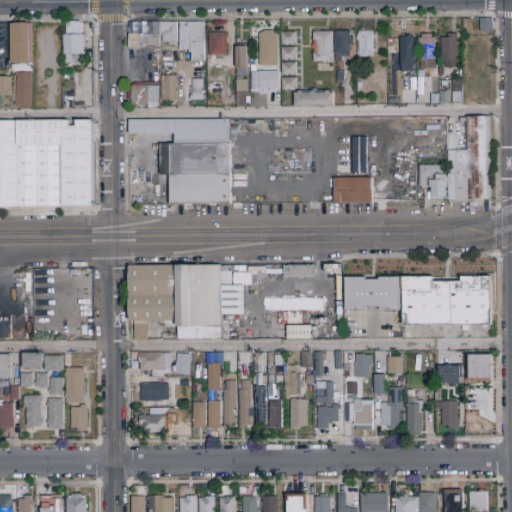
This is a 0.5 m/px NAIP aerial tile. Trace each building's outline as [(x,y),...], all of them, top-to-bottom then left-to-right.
[(481,33),(481,20),(494,20),(494,33),(481,33)] [(63,35),(67,35),(67,22),(83,23),(83,35),(86,35),(86,66),(66,66),(66,55),(63,55),(63,35)] [(31,65),(11,65),(11,25),(15,25),(15,23),(28,23),(29,24),(31,24),(31,65)] [(177,47),(168,47),(168,43),(159,43),(159,23),(205,23),(205,56),(195,56),(195,47),(189,47),(189,50),(182,50),(182,47),(180,47),(180,45),(177,45),(177,47)] [(278,67),(259,67),(259,34),(265,31),(275,31),(278,34),(278,67)] [(335,31),(351,32),(351,38),(354,38),(354,46),(351,46),(351,57),(343,57),(343,62),(336,62),(336,57),(335,57),(335,31)] [(282,32),(296,32),(296,37),(298,37),(298,40),(296,40),(296,45),(293,45),(293,46),(291,46),(291,45),(287,45),(287,46),(285,46),(285,45),(282,45),(282,32)] [(333,64),(323,63),(323,62),(313,62),(314,49),(312,49),(312,45),(314,45),(314,32),(334,32),(333,64)] [(374,58),(359,58),(359,55),(358,55),(358,52),(359,52),(359,49),(358,49),(358,47),(359,47),(359,43),(358,43),(358,40),(359,40),(359,37),(358,38),(358,35),(359,35),(359,32),(374,32),(374,36),(375,36),(375,40),(374,40),(374,50),(375,50),(375,53),(374,53),(374,58)] [(227,57),(209,57),(209,33),(227,33),(227,57)] [(159,48),(129,48),(129,34),(148,34),(148,35),(159,35),(159,48)] [(459,63),(441,63),(441,38),(447,38),(448,34),(459,35),(459,63)] [(435,70),(420,70),(421,61),(418,61),(418,38),(422,38),(422,35),(433,35),(433,38),(436,39),(436,60),(435,60),(435,70)] [(414,73),(402,73),(401,39),(406,39),(406,36),(412,36),(412,39),(414,39),(414,73)] [(248,46),(248,76),(237,76),(237,69),(236,69),(236,46),(248,46)] [(282,48),(297,48),(297,52),(298,52),(298,55),(296,55),(296,60),(294,60),(294,61),(291,61),(291,60),(287,60),(287,61),(285,61),(285,60),(282,60),(282,48)] [(282,63),(297,63),(297,68),(298,68),(298,70),(297,70),(297,75),(294,75),(294,77),(291,77),(291,75),(287,75),(287,77),(285,77),(285,75),(282,75),(282,63)] [(256,72),(259,72),(278,72),(278,89),(251,89),(251,72),(251,66),(256,66),(256,72)] [(345,83),(337,82),(338,71),(345,71),(345,83)] [(31,109),(16,108),(16,107),(14,107),(14,103),(15,103),(16,78),(14,78),(14,74),(32,74),(31,109)] [(161,101),(161,76),(178,76),(178,101),(161,101)] [(11,97),(0,97),(0,77),(11,78),(11,97)] [(246,78),(235,78),(234,90),(246,90),(246,78)] [(282,78),(297,78),(297,83),(298,83),(298,86),(297,86),(297,91),(293,90),(293,92),(291,92),(291,90),(287,90),(287,92),(285,92),(285,90),(282,90),(282,78)] [(203,101),(190,101),(190,95),(193,95),(193,94),(190,94),(190,87),(193,87),(193,80),(203,80),(203,101)] [(453,103),(453,92),(452,92),(452,86),(463,85),(463,92),(462,92),(462,103),(453,103)] [(159,87),(159,109),(148,109),(148,107),(145,107),(145,109),(139,108),(139,107),(132,107),(132,102),(127,101),(127,91),(132,91),(132,86),(148,86),(148,87),(159,87)] [(441,92),(446,92),(446,89),(450,89),(450,105),(439,105),(439,101),(441,101),(441,92)] [(334,107),(295,107),(294,93),(298,93),(298,92),(303,92),(303,93),(311,93),(311,91),(316,91),(316,93),(326,93),(326,91),(330,91),(330,93),(334,93),(334,107)] [(439,105),(431,105),(431,94),(439,94),(439,105)] [(449,201),(448,152),(469,152),(469,147),(468,116),(490,115),(491,147),(492,200),(449,201)] [(170,206),(169,145),(175,145),(175,135),(129,135),(129,120),(230,119),(231,205),(170,206)] [(63,207),(63,121),(93,121),(93,207),(63,207)] [(0,208),(0,122),(17,122),(18,208),(0,208)] [(20,207),(19,122),(62,122),(62,146),(60,146),(60,207),(20,207)] [(353,176),(353,138),(367,138),(368,175),(353,176)] [(299,166),(299,151),(309,151),(309,166),(299,166)] [(285,167),(275,167),(274,153),(284,152),(285,167)] [(288,167),(287,152),(297,152),(298,166),(288,167)] [(427,186),(420,186),(420,166),(443,166),(443,173),(433,173),(433,175),(432,175),(432,178),(427,178),(427,186)] [(429,181),(433,181),(433,175),(446,175),(446,177),(447,177),(447,178),(446,178),(446,182),(447,182),(447,189),(446,189),(446,197),(444,197),(444,200),(432,200),(432,197),(431,197),(431,188),(429,188),(429,181)] [(370,203),(335,204),(335,178),(370,178),(373,178),(373,203),(370,203)] [(282,276),(313,277),(313,264),(282,264),(282,276)] [(222,326),(222,340),(179,340),(179,328),(160,328),(160,322),(148,322),(148,341),(135,341),(135,322),(131,321),(131,266),(179,266),(179,265),(222,265),(221,286),(245,286),(245,315),(222,315),(222,326)] [(221,283),(229,283),(229,265),(221,265),(221,283)] [(403,325),(402,277),(433,277),(433,282),(461,282),(461,277),(491,277),(491,325),(403,325)] [(346,311),(345,278),(366,278),(367,280),(380,280),(380,278),(401,278),(401,311),(381,312),(380,308),(366,308),(366,311),(346,311)] [(342,307),(330,307),(330,288),(343,288),(342,307)] [(287,309),(306,308),(305,295),(287,296),(287,309)] [(286,338),(310,338),(310,325),(286,325),(286,338)] [(336,371),(335,352),(342,352),(343,371),(336,371)] [(43,371),(24,371),(24,369),(22,369),(22,365),(20,365),(20,359),(23,359),(23,353),(43,354),(43,371)] [(171,370),(164,370),(164,377),(152,377),(152,371),(140,371),(140,362),(139,362),(139,353),(171,353),(171,370)] [(313,368),(301,368),(301,353),(313,353),(313,368)] [(316,377),(315,353),(324,353),(324,361),(323,361),(323,377),(316,377)] [(190,376),(176,375),(177,370),(175,370),(176,363),(177,363),(177,354),(191,355),(190,376)] [(221,392),(208,392),(208,364),(214,364),(214,355),(222,355),(222,365),(221,365),(221,392)] [(371,378),(355,378),(355,363),(357,363),(357,355),(365,355),(365,356),(372,356),(372,367),(371,367),(371,378)] [(11,379),(0,379),(0,356),(11,356),(11,379)] [(283,367),(275,367),(274,356),(282,356),(283,367)] [(469,382),(469,356),(493,356),(493,382),(469,382)] [(63,371),(52,371),(52,373),(48,373),(48,371),(45,371),(45,357),(63,357),(63,371)] [(403,375),(388,375),(388,358),(404,358),(403,375)] [(461,384),(449,384),(449,383),(440,383),(440,368),(448,368),(448,366),(452,366),(452,367),(458,367),(458,366),(461,366),(461,384)] [(284,400),(284,375),(284,367),(298,367),(298,375),(301,375),(301,381),(304,381),(304,389),(301,389),(301,397),(290,397),(290,400),(284,400)] [(85,404),(66,404),(66,398),(65,398),(65,395),(66,395),(66,377),(65,377),(64,374),(66,373),(66,369),(85,369),(85,375),(86,375),(86,379),(85,379),(85,404)] [(21,374),(32,374),(32,383),(34,383),(34,386),(32,386),(32,388),(28,388),(28,390),(25,389),(25,388),(21,388),(21,374)] [(48,374),(48,388),(44,388),(44,389),(40,389),(40,388),(36,388),(36,386),(35,386),(35,383),(36,383),(36,374),(48,374)] [(374,395),(374,376),(385,375),(385,384),(384,384),(384,388),(385,388),(385,392),(384,392),(384,395),(374,395)] [(64,396),(50,396),(50,393),(49,393),(49,390),(50,390),(50,378),(63,378),(64,396)] [(236,427),(230,427),(230,430),(224,430),(224,391),(226,391),(226,381),(236,381),(236,409),(234,409),(234,418),(236,418),(236,427)] [(250,381),(251,410),(253,410),(253,418),(251,418),(251,425),(245,426),(245,429),(240,429),(239,390),(242,390),(241,381),(250,381)] [(332,406),(323,406),(323,404),(316,404),(316,383),(333,382),(333,390),(332,390),(332,406)] [(344,395),(344,384),(352,384),(352,382),(353,382),(353,395),(344,395)] [(141,402),(141,384),(161,384),(161,385),(168,385),(168,401),(161,401),(161,402),(141,402)] [(266,426),(256,426),(256,405),(254,405),(254,393),(256,393),(256,386),(260,386),(260,387),(266,387),(266,399),(264,399),(264,405),(266,405),(266,426)] [(19,401),(11,401),(11,387),(19,387),(19,401)] [(389,388),(403,389),(403,408),(399,408),(399,427),(394,427),(394,430),(387,430),(387,427),(381,427),(381,403),(388,404),(389,388)] [(407,391),(414,391),(414,402),(423,402),(424,431),(421,431),(421,437),(409,438),(409,432),(407,432),(407,391)] [(41,428),(34,428),(34,430),(28,430),(28,428),(27,428),(27,408),(24,408),(24,397),(41,397),(41,399),(43,399),(43,403),(41,403),(41,421),(43,421),(43,425),(41,425),(41,428)] [(63,430),(49,430),(49,425),(47,425),(47,422),(49,422),(49,408),(47,408),(47,404),(49,404),(49,399),(63,399),(63,403),(64,403),(64,406),(63,406),(63,424),(65,424),(65,425),(63,425),(63,430)] [(282,429),(269,429),(269,400),(281,399),(282,429)] [(373,399),(373,426),(372,426),(372,432),(356,432),(356,426),(355,426),(355,399),(373,399)] [(290,430),(290,401),(308,401),(308,428),(300,428),(300,430),(290,430)] [(221,429),(208,429),(208,402),(220,402),(221,429)] [(458,430),(451,430),(451,427),(442,427),(442,410),(435,410),(435,403),(458,402),(458,430)] [(206,429),(193,429),(193,403),(206,403),(206,429)] [(0,408),(3,408),(3,404),(13,404),(13,419),(14,419),(14,429),(8,429),(8,431),(0,431),(0,408)] [(71,408),(81,408),(81,405),(87,405),(87,408),(88,408),(88,432),(78,432),(78,429),(71,429),(71,408)] [(317,430),(317,408),(327,408),(332,408),(332,405),(339,405),(339,423),(327,423),(327,430),(317,430)] [(354,424),(345,424),(344,405),(354,405),(354,424)] [(142,434),(141,427),(140,427),(139,416),(150,416),(150,409),(164,409),(164,416),(173,416),(173,434),(142,434)] [(288,511),(288,502),(287,502),(287,495),(288,495),(288,493),(308,493),(308,511),(288,511)] [(420,511),(420,493),(436,493),(436,511),(420,511)] [(464,511),(445,511),(445,493),(464,493),(464,511)] [(487,511),(469,511),(469,493),(487,493),(487,511)] [(331,511),(315,511),(315,497),(319,497),(319,494),(327,495),(327,497),(331,497),(331,511)] [(338,511),(338,495),(346,494),(346,508),(350,508),(350,509),(357,509),(357,511),(338,511)] [(361,511),(361,494),(389,494),(389,511),(361,511)] [(67,511),(67,499),(71,499),(71,497),(71,495),(82,495),(82,497),(86,497),(86,499),(87,499),(87,511),(67,511)] [(419,511),(395,511),(395,498),(403,498),(403,495),(408,495),(408,498),(419,498),(419,511)] [(13,511),(0,511),(0,496),(13,496),(13,511)] [(63,511),(42,511),(42,496),(53,497),(53,500),(62,500),(62,504),(63,504),(63,511)] [(172,511),(150,511),(150,496),(163,496),(163,498),(172,498),(172,511)] [(31,511),(18,511),(18,499),(24,499),(24,497),(31,497),(31,511)] [(146,511),(132,511),(132,497),(146,497),(146,511)] [(196,497),(196,511),(180,511),(180,498),(187,498),(187,497),(196,497)] [(235,511),(219,511),(219,498),(226,498),(226,497),(235,497),(235,511)] [(258,511),(242,511),(242,497),(257,497),(257,510),(258,510),(258,511)] [(262,511),(262,497),(278,497),(278,511),(262,511)] [(215,498),(215,511),(199,511),(199,499),(206,499),(206,498),(215,498)]
